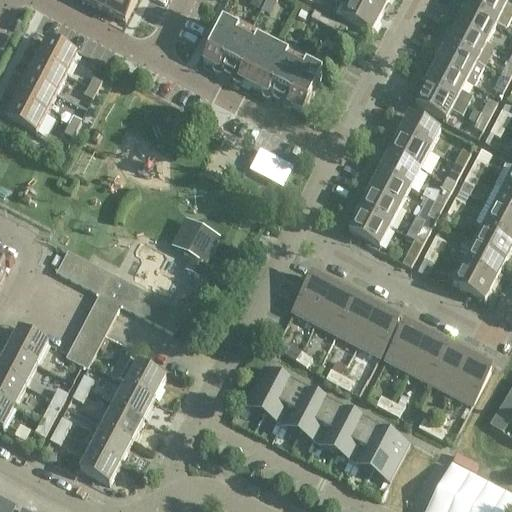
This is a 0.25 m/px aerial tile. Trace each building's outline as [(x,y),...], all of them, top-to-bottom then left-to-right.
[(111,0),(86,0),(85,4),(104,14),(111,0)] [(123,24),(135,0),(111,0),(104,14),(123,24)] [(332,0),(331,2),(345,9),(339,20),(370,36),(380,16),(348,0),(332,0)] [(348,0),(380,16),(388,0),(348,0)] [(511,10),(492,0),(469,0),(464,10),(495,27),(506,32),(511,20),(511,10)] [(454,29),(485,46),(495,27),(464,10),(454,29)] [(342,38),(345,31),(312,14),(309,21),(342,38)] [(287,58),(258,43),(259,41),(239,31),(238,34),(227,29),(223,27),(222,31),(221,31),(204,65),(214,70),(218,69),(227,74),(224,78),(230,81),(232,77),(241,81),(241,84),(264,95),(266,94),(275,99),(273,103),(279,106),(281,101),(290,106),(291,110),(303,115),(323,77),(308,69),(310,66),(288,55),(287,58)] [(444,48),(484,69),(494,51),(485,46),(454,29),(444,48)] [(36,62),(65,78),(76,57),(46,42),(36,62)] [(473,89),(474,88),(484,69),(444,48),(434,68),(465,84),(473,89)] [(36,62),(26,82),(55,97),(65,78),(36,62)] [(500,78),(508,82),(511,75),(511,66),(507,64),(500,78)] [(472,100),(460,93),(465,84),(434,68),(424,87),(467,109),(472,100)] [(492,92),(501,97),(508,82),(500,78),(492,92)] [(88,90),(96,95),(101,85),(93,81),(88,90)] [(26,82),(16,101),(45,117),(55,97),(26,82)] [(445,123),(450,113),(462,119),(467,109),(424,87),(414,107),(445,123)] [(92,102),(96,95),(88,90),(84,98),(92,102)] [(35,136),(45,117),(16,101),(5,121),(35,136)] [(480,116),(488,121),(496,106),(487,102),(480,116)] [(501,113),(496,124),(505,129),(511,118),(501,113)] [(481,135),(488,121),(480,116),(472,130),(481,135)] [(398,137),(429,153),(439,133),(408,117),(398,137)] [(68,129),(76,133),(81,124),(73,119),(68,129)] [(490,136),(499,141),(505,129),(496,124),(490,136)] [(72,141),(76,133),(68,129),(64,136),(72,141)] [(419,172),(429,153),(398,137),(388,156),(419,172)] [(293,170),(260,152),(249,173),(283,190),(293,170)] [(462,170),(469,157),(461,152),(454,166),(462,170)] [(388,156),(378,175),(409,191),(419,172),(388,156)] [(476,163),(470,174),(479,179),(485,168),(476,163)] [(446,181),(455,185),(462,170),(454,166),(446,181)] [(511,172),(502,191),(511,196),(511,172)] [(469,199),(479,179),(470,174),(460,194),(469,199)] [(378,175),(368,194),(399,210),(409,191),(378,175)] [(442,209),(449,195),(441,191),(439,194),(426,191),(422,199),(433,205),(442,209)] [(492,210),(511,220),(511,196),(502,191),(492,210)] [(358,214),(389,230),(399,210),(368,194),(358,214)] [(459,217),(465,206),(455,202),(450,212),(459,217)] [(435,223),(442,209),(433,205),(426,219),(435,223)] [(483,230),(511,244),(511,220),(492,210),(483,230)] [(453,229),(459,217),(450,212),(444,224),(453,229)] [(378,250),(389,230),(358,214),(348,233),(378,250)] [(199,281),(220,241),(185,222),(171,249),(193,261),(186,274),(199,281)] [(414,243),(422,247),(429,233),(421,229),(414,243)] [(511,250),(511,244),(483,230),(473,249),(504,265),(511,250)] [(429,251),(439,256),(445,245),(435,240),(429,251)] [(414,262),(422,247),(414,243),(406,257),(414,262)] [(494,285),(504,265),(473,249),(463,268),(494,285)] [(439,256),(429,251),(423,262),(433,267),(439,256)] [(56,277),(66,282),(77,261),(67,255),(56,277)] [(77,288),(88,266),(77,261),(66,282),(77,288)] [(88,266),(77,288),(88,293),(98,272),(88,266)] [(452,288),(484,304),(494,285),(463,268),(452,288)] [(109,277),(98,272),(88,293),(98,299),(109,277)] [(130,288),(109,277),(98,299),(119,310),(130,288)] [(312,279),(293,316),(314,327),(334,290),(312,279)] [(141,294),(130,288),(119,310),(130,316),(141,294)] [(355,301),(334,290),(314,327),(336,338),(355,301)] [(141,321),(151,300),(141,294),(130,316),(141,321)] [(92,310),(113,321),(119,310),(98,299),(92,310)] [(151,300),(141,321),(151,327),(161,305),(151,300)] [(336,338),(357,350),(377,312),(355,301),(336,338)] [(161,305),(151,327),(162,332),(172,311),(161,305)] [(113,321),(92,310),(86,321),(107,332),(113,321)] [(172,311),(162,332),(173,338),(184,317),(172,311)] [(379,361),(398,324),(377,312),(357,350),(379,361)] [(107,332),(86,321),(80,334),(101,345),(107,332)] [(385,364),(407,375),(426,338),(405,327),(385,364)] [(36,369),(47,347),(18,332),(7,353),(36,369)] [(101,345),(80,334),(74,345),(95,356),(101,345)] [(426,338),(407,375),(428,387),(448,349),(426,338)] [(67,357),(88,368),(95,356),(74,345),(67,357)] [(285,357),(295,364),(301,355),(291,348),(285,357)] [(428,387),(450,398),(469,361),(448,349),(428,387)] [(0,377),(25,390),(36,369),(7,353),(0,366),(0,377)] [(306,371),(312,362),(301,355),(295,364),(306,371)] [(88,368),(67,357),(64,362),(86,373),(88,368)] [(108,381),(123,388),(153,404),(164,382),(135,366),(135,367),(120,359),(108,381)] [(469,361),(450,398),(472,409),(491,372),(469,361)] [(251,409),(264,415),(282,382),(263,372),(243,410),(249,413),(251,409)] [(325,383),(337,389),(342,379),(330,373),(325,383)] [(0,404),(13,412),(25,390),(0,377),(0,404)] [(77,391),(87,396),(94,384),(83,378),(77,391)] [(353,385),(342,379),(337,389),(348,394),(353,385)] [(274,427),(280,430),(300,392),(282,382),(264,415),(277,422),(274,427)] [(123,388),(112,410),(142,425),(153,404),(123,388)] [(51,404),(61,409),(68,397),(58,391),(51,404)] [(82,406),(87,396),(77,391),(72,401),(82,406)] [(287,428),(300,434),(318,401),(300,392),(280,430),(285,432),(287,428)] [(386,415),(391,405),(380,400),(375,409),(386,415)] [(311,446),(316,449),(336,410),(318,401),(300,434),(313,441),(311,446)] [(13,412),(0,404),(0,431),(2,433),(13,412)] [(51,404),(40,425),(50,431),(61,409),(51,404)] [(398,421),(403,411),(391,405),(386,415),(398,421)] [(55,434),(64,438),(76,415),(67,410),(55,434)] [(112,410),(101,431),(131,446),(142,425),(112,410)] [(323,447),(336,453),(354,420),(336,410),(316,449),(321,451),(323,447)] [(347,465),(352,468),(372,429),(354,420),(336,453),(349,460),(347,465)] [(418,431),(430,437),(434,428),(423,422),(418,431)] [(35,436),(44,441),(50,431),(40,425),(35,436)] [(441,443),(446,434),(434,428),(430,437),(441,443)] [(359,466),(372,472),(390,439),(372,429),(352,468),(357,470),(359,466)] [(90,452),(119,468),(131,446),(101,431),(90,452)] [(59,448),(64,438),(55,434),(50,444),(59,448)] [(390,439),(372,472),(385,479),(383,484),(389,487),(409,449),(390,439)] [(108,489),(119,468),(90,452),(79,473),(108,489)] [(511,511),(511,499),(450,467),(427,511),(511,511)] [(4,503),(0,511),(11,511),(14,508),(4,503)]
